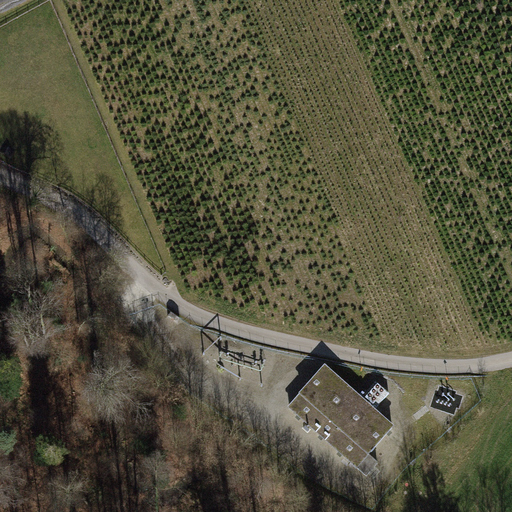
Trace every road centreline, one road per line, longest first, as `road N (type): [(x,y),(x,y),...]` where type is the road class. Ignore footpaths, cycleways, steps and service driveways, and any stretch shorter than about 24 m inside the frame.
road 1 (track): [(0,180),(82,219),(168,306),(204,325),(405,370),(511,360)]
road 2 (track): [(387,511),(491,399),(511,362)]
